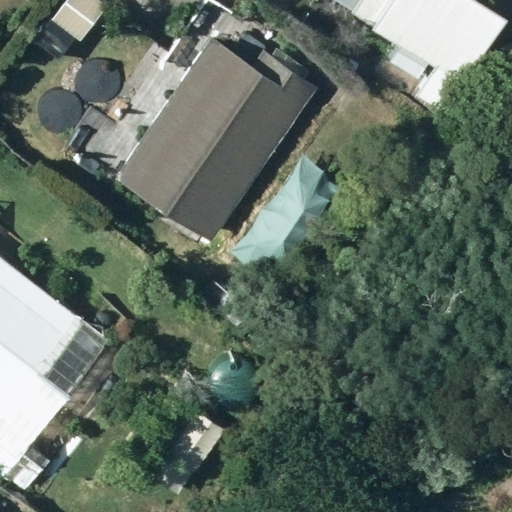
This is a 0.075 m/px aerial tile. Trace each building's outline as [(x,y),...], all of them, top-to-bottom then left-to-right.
[(206,246),(313,92),(304,86),(313,73),(206,0),(204,0),(170,50),(191,64),(110,181),(206,246)] [(323,0),(367,28),(364,34),(395,53),(388,64),(415,80),(423,67),(428,70),(410,97),(442,118),(499,30),(451,0),(323,0)] [(79,92),(85,98),(92,101),(100,102),(107,101),(114,97),(119,91),(122,84),(123,76),(120,68),(116,62),(109,58),(102,55),(94,56),(87,59),(81,63),(77,70),(75,77),(76,85),(79,92)] [(35,124),(40,130),(47,134),(55,135),(63,133),(70,129),(75,123),(78,116),(78,108),(76,101),(71,94),(65,90),(57,88),(50,88),(43,91),(37,96),(33,102),(31,110),(32,117),(35,124)] [(321,214),(283,187),(247,239),(284,265),(321,214)] [(0,263),(0,476),(3,479),(21,455),(84,501),(131,437),(102,416),(79,448),(45,422),(100,346),(76,328),(79,322),(0,263)] [(250,312),(226,292),(211,310),(233,329),(235,326),(244,335),(255,323),(246,315),(250,312)] [(199,393),(184,423),(207,436),(223,403),(199,393)] [(287,418),(303,426),(310,414),(293,406),(287,418)] [(176,429),(148,477),(197,506),(225,458),(176,429)]
